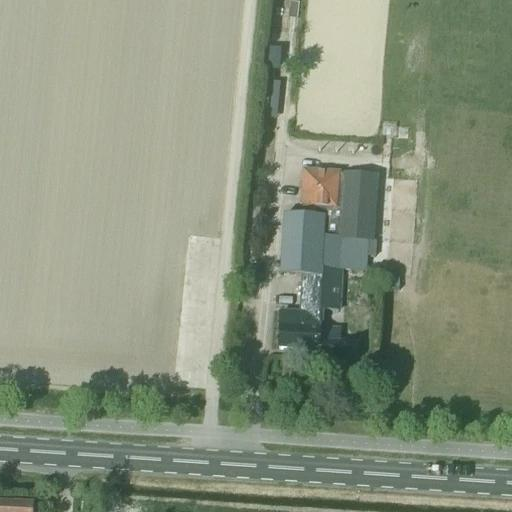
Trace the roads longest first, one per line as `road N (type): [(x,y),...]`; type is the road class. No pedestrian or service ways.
road 1 (secondary): [(511,484),(0,447)]
road 2 (track): [(264,320),(298,0)]
